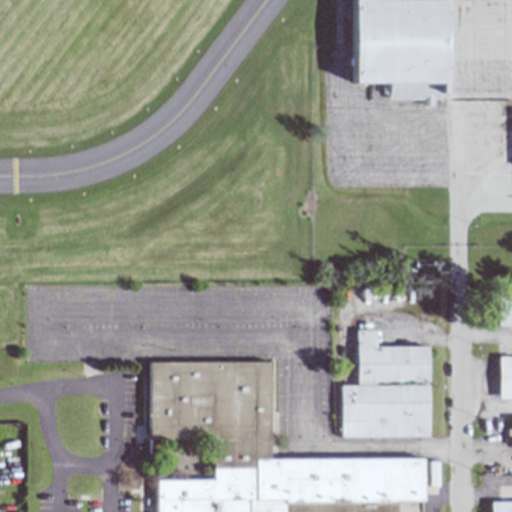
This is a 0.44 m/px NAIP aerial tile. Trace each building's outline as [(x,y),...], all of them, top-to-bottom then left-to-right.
[(349,0),(442,0),(442,94),(441,94),(441,98),(434,98),(434,104),(421,104),(422,98),(388,98),(388,92),(382,92),(382,84),(349,84),(349,0)] [(491,289),(511,289),(511,325),(491,325),(491,289)] [(335,385),(352,385),(351,329),(370,329),(370,346),(423,346),(423,381),(371,381),(371,384),(423,384),(423,437),(335,437),(335,385)] [(492,356),(509,356),(509,360),(511,359),(511,395),(510,395),(510,399),(493,399),(492,356)] [(144,439),(143,362),(264,361),(264,459),(418,458),(418,501),(391,501),(391,511),(151,511),(151,480),(207,480),(207,439),(144,439)] [(511,446),(506,446),(506,435),(501,435),(501,429),(506,429),(506,418),(511,417),(511,446)] [(424,487),(424,462),(433,462),(433,487),(424,487)] [(511,511),(484,511),(484,502),(511,502),(511,511)]
